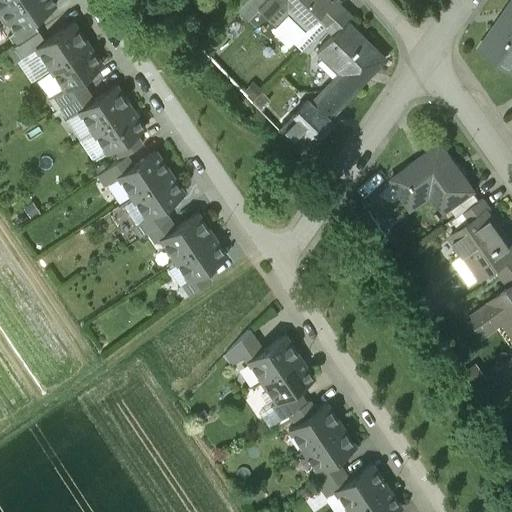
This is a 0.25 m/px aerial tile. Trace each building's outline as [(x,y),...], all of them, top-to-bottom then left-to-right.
[(15,31),(31,21),(56,4),(53,0),(13,0),(0,9),(0,17),(3,22),(10,23),(15,30),(15,31)] [(0,0),(0,9),(13,0),(0,0)] [(243,0),(235,10),(246,19),(259,6),(264,0),(243,0)] [(264,0),(259,6),(276,22),(275,21),(288,7),(307,26),(315,17),(330,2),(329,1),(328,0),(264,0)] [(315,17),(324,26),(342,7),(334,0),(330,0),(329,1),(330,2),(315,17)] [(511,2),(499,22),(497,21),(479,47),(511,70),(511,2)] [(276,22),(302,48),(324,26),(315,17),(307,26),(288,7),(275,21),(276,22)] [(351,17),(342,7),(324,26),(333,34),(347,20),(347,21),(351,17)] [(383,58),(365,41),(366,40),(347,21),(347,20),(333,34),(316,51),(321,56),(316,61),(334,77),(322,89),(339,106),(357,88),(356,87),(385,58),(384,57),(383,58)] [(13,47),(38,30),(31,21),(15,31),(15,30),(7,35),(14,46),(13,47)] [(87,43),(73,21),(44,40),(35,47),(36,48),(50,68),(87,43)] [(36,48),(35,47),(44,40),(38,30),(13,47),(20,58),(36,48)] [(64,90),(80,79),(102,64),(87,43),(50,68),(64,89),(64,90)] [(34,79),(50,68),(36,48),(20,58),(34,79)] [(61,106),(86,89),(80,79),(64,90),(64,89),(54,95),(61,106)] [(130,106),(115,84),(93,99),(78,110),(78,111),(92,131),(130,106)] [(78,111),(78,110),(93,99),(86,89),(61,106),(69,117),(78,111)] [(338,107),(339,106),(322,89),(310,102),(307,99),(288,118),(291,121),(280,132),(299,152),(310,141),(311,142),(332,121),(331,120),(330,121),(326,117),(337,106),(338,107)] [(130,106),(92,131),(107,153),(112,149),(135,133),(144,127),(130,106)] [(112,149),(119,159),(125,155),(142,143),(135,133),(112,149)] [(465,175),(441,141),(390,177),(411,207),(431,193),(443,211),(455,203),(474,190),(464,176),(465,175)] [(169,171),(154,150),(132,165),(117,175),(117,176),(131,196),(169,171)] [(117,176),(117,175),(132,165),(125,155),(119,159),(102,171),(109,181),(117,176)] [(104,185),(109,181),(102,171),(96,174),(104,185)] [(183,193),(169,171),(131,196),(133,199),(123,205),(136,224),(137,222),(145,217),(146,218),(161,208),(183,193)] [(480,199),(474,190),(455,203),(461,213),(480,199)] [(487,209),(480,199),(461,213),(453,219),(460,228),(487,209)] [(148,231),(167,218),(161,208),(146,218),(145,217),(137,222),(145,233),(148,231)] [(489,212),(487,209),(460,228),(450,235),(464,255),(452,263),(469,286),(496,267),(511,255),(511,247),(509,243),(510,242),(501,229),(500,230),(487,213),(489,212)] [(212,234),(197,212),(174,228),(159,238),(160,239),(174,260),(212,234)] [(368,212),(355,221),(370,243),(383,235),(368,212)] [(160,239),(159,238),(174,228),(167,218),(148,231),(155,242),(160,239)] [(212,234),(174,260),(188,280),(188,281),(203,271),(226,256),(212,234)] [(503,277),(511,270),(511,255),(496,267),(503,277)] [(511,284),(511,270),(503,277),(509,286),(511,284)] [(210,281),(203,271),(188,281),(188,280),(182,284),(190,295),(210,281)] [(511,284),(509,286),(490,300),(491,302),(470,316),(483,335),(506,319),(511,327),(511,284)] [(244,356),(247,360),(262,350),(248,329),(225,352),(233,363),(244,356)] [(299,356),(284,335),(262,350),(247,360),(261,382),(299,356)] [(299,356),(261,382),(275,402),(276,403),(295,390),(313,378),(299,356)] [(472,390),(486,381),(475,364),(461,373),(472,390)] [(295,390),(276,403),(275,402),(271,405),(280,419),(289,414),(304,404),(295,390)] [(304,404),(289,414),(295,424),(315,410),(309,400),(304,404)] [(340,425),(326,403),(315,410),(295,424),(288,429),(303,450),(340,425)] [(340,425),(303,450),(316,471),(317,472),(335,460),(355,446),(340,425)] [(342,470),(335,460),(317,472),(316,471),(314,472),(322,483),(342,470)] [(386,485),(372,464),(348,480),(334,489),(334,490),(348,511),(386,485)] [(334,489),(348,480),(342,470),(322,483),(319,485),(326,496),(334,490),(334,489)] [(393,511),(401,507),(386,485),(348,511),(349,511),(393,511)]
